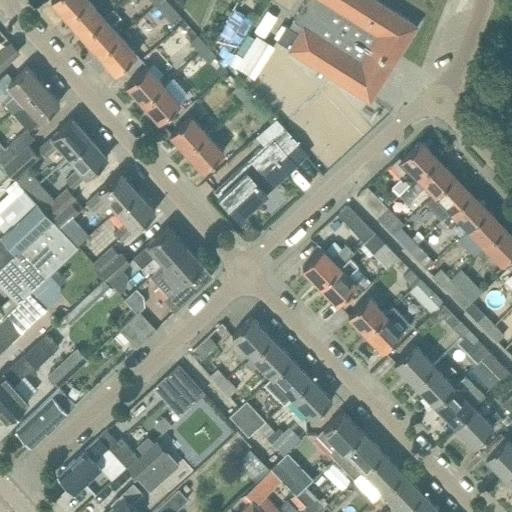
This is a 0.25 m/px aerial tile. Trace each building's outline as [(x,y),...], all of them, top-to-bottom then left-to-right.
[(50,0),(67,18),(86,0),(50,0)] [(86,0),(67,18),(83,36),(104,18),(103,17),(88,0),(86,0)] [(171,23),(174,27),(184,19),(166,0),(158,8),(171,23)] [(288,49),(352,89),(369,100),(417,25),(377,0),(304,0),(288,26),(286,25),(276,40),(289,48),(288,49)] [(83,36),(99,54),(120,36),(111,26),(121,18),(113,9),(103,17),(104,18),(83,36)] [(232,11),(212,47),(229,59),(251,21),(232,11)] [(190,38),(187,40),(197,51),(206,43),(198,34),(197,35),(195,33),(190,38)] [(120,36),(99,54),(115,72),(136,54),(120,36)] [(0,69),(19,52),(10,43),(0,51),(0,69)] [(206,43),(197,51),(209,63),(217,55),(206,43)] [(6,103),(13,111),(43,85),(27,66),(7,84),(16,94),(6,103)] [(138,95),(144,102),(163,84),(147,66),(126,85),(136,96),(138,95)] [(163,84),(144,102),(150,109),(149,110),(159,121),(180,103),(163,84)] [(43,85),(13,111),(29,129),(59,103),(43,85)] [(239,85),(233,91),(242,101),(249,95),(239,85)] [(249,95),(242,101),(252,112),(258,106),(249,95)] [(181,144),(187,151),(207,133),(190,115),(169,133),(180,145),(181,144)] [(58,145),(68,157),(90,137),(72,118),(38,148),(45,156),(58,145)] [(25,129),(0,152),(0,162),(3,166),(27,143),(33,137),(25,129)] [(222,183),(215,190),(239,217),(296,165),(305,156),(281,129),(271,138),(222,183)] [(207,133),(187,151),(193,157),(192,159),(202,170),(223,151),(207,133)] [(90,137),(68,157),(78,168),(66,179),(73,188),(107,157),(90,137)] [(405,177),(410,183),(436,158),(430,152),(431,150),(420,139),(401,158),(399,156),(391,164),(393,165),(389,168),(400,180),(402,178),(403,179),(405,177)] [(39,156),(27,143),(3,166),(14,179),(39,156)] [(398,194),(387,204),(388,205),(395,213),(406,202),(407,203),(426,185),(435,194),(455,175),(444,164),(443,165),(437,159),(436,158),(410,183),(398,194)] [(105,199),(116,211),(137,191),(120,171),(85,202),(93,210),(105,199)] [(435,194),(425,204),(442,221),(444,219),(470,194),(463,186),(465,185),(455,175),(435,194)] [(356,196),(375,216),(385,206),(367,186),(356,196)] [(36,201),(36,202),(52,220),(75,199),(76,198),(66,187),(44,209),(36,201)] [(137,191),(116,211),(126,222),(113,233),(121,242),(155,211),(137,191)] [(457,217),(468,228),(488,209),(477,198),(476,199),(470,194),(444,219),(450,224),(457,217)] [(83,207),(75,199),(52,220),(76,246),(83,239),(67,223),(83,207)] [(0,316),(31,288),(36,284),(37,285),(48,273),(54,267),(76,246),(52,220),(36,202),(0,237),(0,283),(11,295),(0,305),(0,316)] [(337,214),(364,243),(375,233),(366,224),(347,204),(337,214)] [(385,206),(375,216),(385,227),(392,235),(403,225),(385,206)] [(468,228),(485,246),(503,228),(497,221),(498,219),(488,209),(468,228)] [(153,253),(163,264),(185,244),(168,225),(134,255),(141,263),(153,253)] [(503,228),(485,246),(477,253),(484,260),(491,252),(501,263),(511,252),(511,233),(511,232),(509,234),(503,228)] [(375,233),(364,243),(373,253),(372,253),(386,268),(391,264),(398,257),(375,233)] [(401,241),(410,251),(417,244),(408,234),(401,241)] [(163,265),(151,276),(168,295),(163,299),(174,311),(196,291),(186,280),(203,265),(185,244),(163,264),(163,265)] [(322,248),(302,268),(313,279),(314,278),(321,285),(350,257),(350,256),(354,252),(345,244),(331,258),(322,248)] [(417,244),(410,251),(420,261),(426,268),(434,261),(417,244)] [(93,263),(100,272),(120,255),(112,246),(93,263)] [(120,255),(100,272),(108,281),(129,262),(122,253),(120,255)] [(350,257),(321,285),(327,291),(326,292),(336,303),(351,289),(356,284),(347,275),(358,265),(350,257)] [(54,267),(48,273),(60,285),(66,279),(54,267)] [(434,275),(444,285),(450,279),(441,268),(434,275)] [(450,279),(444,285),(453,295),(465,308),(472,301),(482,291),(466,276),(460,269),(450,279)] [(404,277),(414,287),(421,280),(412,270),(404,277)] [(103,279),(64,316),(70,323),(110,286),(103,279)] [(414,287),(410,291),(418,300),(432,314),(443,303),(431,291),(421,280),(414,287)] [(0,351),(47,306),(31,288),(0,316),(0,351)] [(136,290),(126,300),(136,309),(142,304),(142,296),(136,290)] [(360,325),(367,332),(385,314),(368,296),(348,315),(359,326),(360,325)] [(456,343),(462,338),(470,330),(443,303),(432,314),(430,316),(437,323),(442,317),(456,331),(449,337),(456,343)] [(385,314),(367,332),(373,338),(371,339),(382,350),(397,336),(402,332),(410,324),(401,314),(394,307),(385,314)] [(139,311),(129,320),(119,329),(136,348),(156,329),(139,311)] [(477,322),(487,332),(495,324),(485,314),(477,322)] [(231,334),(251,355),(271,336),(251,316),(231,334)] [(495,324),(487,332),(497,341),(504,334),(495,324)] [(470,330),(462,338),(472,348),(480,340),(470,330)] [(0,375),(0,413),(7,421),(22,408),(29,401),(14,384),(33,365),(36,368),(59,346),(45,332),(0,375)] [(208,335),(191,351),(201,361),(218,346),(208,335)] [(258,361),(271,375),(290,356),(271,336),(251,355),(252,355),(244,363),(250,369),(258,361)] [(394,363),(413,383),(433,364),(414,343),(394,363)] [(77,348),(47,376),(58,387),(64,382),(71,375),(88,359),(77,348)] [(481,359),(501,380),(509,372),(489,351),(481,359)] [(264,383),(283,403),(310,377),(290,356),(271,375),(272,376),(264,383)] [(166,375),(192,403),(204,392),(178,364),(166,375)] [(413,383),(433,404),(453,385),(433,364),(413,383)] [(211,375),(220,385),(227,378),(218,368),(211,375)] [(511,374),(509,372),(501,380),(511,389),(511,388),(511,374)] [(454,425),(474,406),(485,395),(465,374),(453,385),(433,404),(454,425)] [(310,377),(283,403),(284,404),(292,396),(313,417),(331,399),(310,377)] [(227,378),(220,385),(230,395),(237,389),(227,378)] [(30,415),(15,429),(31,445),(67,411),(75,404),(67,396),(66,394),(59,387),(30,415)] [(511,393),(502,403),(511,414),(511,393)] [(474,406),(454,425),(474,446),(494,427),(474,406)] [(256,410),(239,427),(248,437),(250,436),(253,433),(259,427),(266,420),(256,410)] [(329,452),(335,458),(363,431),(343,410),(316,435),(331,450),(329,452)] [(507,415),(501,421),(506,425),(511,420),(507,415)] [(266,420),(259,427),(268,437),(275,431),(266,420)] [(285,453),(290,449),(303,438),(295,429),(278,445),(285,453)] [(356,478),(364,470),(383,452),(363,431),(335,458),(340,463),(356,478)] [(85,449),(57,475),(60,478),(59,479),(67,488),(68,486),(74,493),(89,479),(101,467),(112,478),(125,466),(126,467),(137,456),(121,439),(118,441),(116,443),(111,438),(105,444),(98,437),(85,450),(85,449)] [(485,457),(505,478),(511,471),(511,445),(505,438),(485,457)] [(157,441),(128,468),(137,479),(167,451),(157,441)] [(364,470),(384,491),(403,472),(383,452),(364,470)] [(280,461),(272,469),(272,470),(282,480),(296,495),(305,487),(280,461)] [(291,511),(292,511),(266,484),(275,476),(268,469),(245,492),(244,491),(222,511),(291,511)] [(384,491),(404,511),(423,493),(403,472),(384,491)] [(113,506),(106,511),(138,511),(131,504),(143,493),(133,482),(125,489),(111,503),(113,506)] [(305,487),(296,495),(306,504),(303,507),(307,511),(306,511),(321,511),(326,508),(305,487)] [(165,511),(184,495),(179,489),(157,509),(159,511),(165,511)] [(404,511),(441,511),(423,493),(404,511)]
